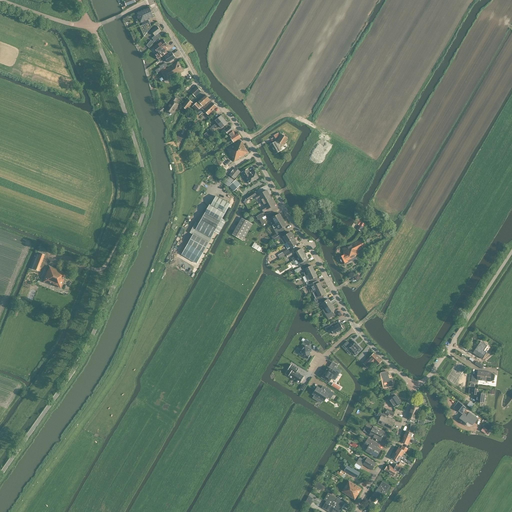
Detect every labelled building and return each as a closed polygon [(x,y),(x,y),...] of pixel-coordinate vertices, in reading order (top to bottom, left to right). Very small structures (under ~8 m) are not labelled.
[(151,27),(148,20),(155,17),(150,7),(137,13),(142,26),(140,27),(144,37),(151,27)] [(154,38),(156,41),(157,40),(159,38),(162,36),(160,33),(162,31),(158,27),(152,31),(156,36),(154,38)] [(150,48),(155,42),(154,40),(153,41),(152,40),(147,45),(150,48)] [(155,55),(159,60),(169,53),(165,48),(169,46),(165,40),(156,46),(160,52),(155,55)] [(169,63),(176,58),(173,52),(163,58),(165,61),(167,59),(169,63)] [(167,81),(184,70),(179,62),(162,73),(167,81)] [(157,73),(169,65),(167,63),(156,70),(157,73)] [(192,92),(196,96),(201,91),(197,87),(192,92)] [(206,95),(199,102),(194,107),(198,111),(203,107),(210,100),(206,95)] [(176,102),(178,99),(175,97),(169,106),(170,106),(166,110),(167,111),(166,112),(166,113),(170,115),(171,115),(172,114),(173,114),(180,105),(176,102)] [(193,103),(188,99),(183,106),(187,110),(193,103)] [(211,100),(199,112),(197,114),(200,116),(205,110),(209,114),(217,107),(211,100)] [(225,119),(222,115),(216,121),(218,123),(214,125),(212,127),(214,129),(216,127),(225,119)] [(228,123),(225,119),(216,127),(217,129),(220,126),(222,128),(228,123)] [(231,127),(225,131),(228,134),(231,138),(234,143),(242,138),(238,133),(235,134),(233,130),(231,127)] [(278,143),(276,143),(276,142),(271,145),(276,154),(281,151),(279,148),(283,146),(284,147),(290,137),(284,133),(278,143)] [(235,161),(250,153),(243,141),(232,147),(231,146),(230,147),(231,148),(228,149),(235,161)] [(236,179),(242,172),(236,167),(231,175),(236,179)] [(259,178),(255,170),(250,172),(248,169),(241,173),(244,177),(248,184),(259,178)] [(228,187),(234,181),(229,177),(224,183),(228,187)] [(230,186),(230,187),(234,191),(241,185),(236,180),(230,186)] [(262,198),(265,202),(271,199),(267,191),(256,197),(258,200),(262,198)] [(248,200),(249,200),(256,195),(255,192),(247,197),(248,200)] [(227,221),(223,219),(231,204),(217,196),(212,205),(211,205),(200,224),(196,222),(190,233),(194,235),(209,243),(215,232),(220,234),(227,221)] [(275,206),(271,199),(265,202),(267,207),(263,209),(264,212),(275,206)] [(271,224),(273,226),(283,220),(280,214),(277,216),(275,213),(268,216),(270,219),(272,218),(275,222),(271,224)] [(253,224),(242,218),(233,234),(243,241),(253,224)] [(286,226),(283,220),(273,226),(274,228),(277,227),(279,230),(277,231),(279,235),(285,231),(283,228),(286,226)] [(361,222),(357,229),(362,232),(366,224),(361,222)] [(276,242),(281,239),(284,245),(294,239),(290,233),(288,235),(286,232),(274,240),(276,242)] [(204,252),(209,243),(194,235),(189,244),(204,252)] [(297,244),(294,239),(284,245),(288,250),(283,253),(285,256),(286,255),(292,252),(290,249),(297,244)] [(353,245),(347,248),(350,252),(352,250),(355,256),(359,254),(358,252),(368,247),(363,239),(353,244),(353,245)] [(198,263),(203,252),(190,245),(184,255),(198,263)] [(343,265),(348,262),(349,264),(357,259),(355,256),(352,250),(350,252),(347,248),(343,250),(347,256),(346,257),(345,254),(339,257),(343,265)] [(292,259),(294,261),(305,254),(302,249),(296,252),(298,255),(292,259)] [(45,255),(40,253),(34,269),(40,272),(41,268),(40,268),(45,255)] [(299,264),(301,267),(310,263),(308,259),(305,254),(294,261),(295,263),(296,263),(299,264)] [(305,275),(308,274),(308,275),(315,272),(312,266),(310,267),(308,265),(303,268),(304,270),(306,269),(307,272),(304,273),(305,275)] [(50,266),(44,282),(61,288),(67,273),(50,266)] [(315,272),(308,275),(306,276),(310,284),(316,280),(315,278),(318,277),(315,272)] [(317,282),(310,285),(314,293),(316,292),(323,289),(320,283),(318,284),(317,282)] [(322,304),(325,309),(326,309),(332,305),(328,300),(326,302),(324,300),(320,302),(319,300),(324,298),(323,295),(326,294),(323,289),(316,292),(314,293),(316,298),(315,299),(316,302),(315,303),(317,307),(322,304)] [(323,310),(326,316),(329,320),(335,316),(333,312),(335,310),(332,305),(326,309),(325,309),(323,310)] [(335,335),(344,329),(340,323),(338,325),(336,322),(327,327),(328,330),(331,329),(335,335)] [(355,356),(362,349),(354,341),(350,345),(346,342),(341,347),(345,350),(347,348),(355,356)] [(481,342),(477,348),(474,353),(480,357),(488,346),(481,342)] [(309,346),(307,345),(302,353),(310,358),(315,350),(309,346)] [(375,362),(378,365),(382,361),(374,353),(368,359),(363,364),(368,369),(375,362)] [(332,367),(329,365),(324,374),(331,378),(336,369),(339,371),(341,368),(334,364),(332,367)] [(302,372),(294,366),(290,372),(293,374),(291,377),(300,383),(304,378),(300,375),(302,372)] [(495,374),(491,372),(479,371),(478,375),(472,374),(472,382),(478,383),(479,380),(490,382),(494,380),(495,374)] [(384,388),(394,386),(392,378),(389,378),(388,376),(389,376),(388,372),(381,374),(384,388)] [(330,399),(333,393),(323,386),(321,389),(317,386),(312,393),(314,394),(313,397),(320,402),(322,400),(323,401),(326,396),(330,399)] [(485,404),(486,394),(478,394),(479,389),(472,389),(472,395),(478,396),(477,403),(485,404)] [(393,408),(401,402),(397,395),(388,400),(393,408)] [(469,412),(467,415),(464,413),(466,410),(465,409),(465,408),(458,403),(454,409),(462,414),(458,421),(465,425),(467,422),(472,426),(478,418),(469,412)] [(409,418),(418,421),(419,418),(416,417),(419,408),(413,406),(409,418)] [(377,416),(381,418),(378,424),(391,430),(395,422),(385,418),(386,416),(384,415),(379,413),(377,416)] [(382,441),(386,432),(375,427),(376,426),(369,423),(366,429),(373,432),(372,434),(378,438),(378,439),(382,441)] [(488,436),(491,431),(489,430),(488,431),(483,428),(481,431),(488,436)] [(408,431),(405,437),(412,440),(413,441),(414,440),(417,441),(417,440),(413,438),(415,434),(413,433),(409,431),(408,431)] [(410,445),(412,440),(405,437),(403,442),(410,445)] [(367,451),(378,457),(382,449),(378,447),(380,444),(369,438),(365,445),(369,447),(367,451)] [(400,447),(397,452),(407,459),(408,458),(403,455),(405,451),(407,453),(409,449),(405,447),(404,446),(402,449),(400,447)] [(399,462),(401,458),(406,462),(407,460),(407,459),(397,452),(393,458),(399,462)] [(362,467),(364,464),(372,470),(377,463),(365,455),(363,459),(364,459),(364,460),(361,458),(357,464),(362,467)] [(357,478),(361,472),(348,465),(344,471),(357,478)] [(400,470),(402,468),(397,465),(395,469),(389,465),(388,467),(387,466),(385,470),(393,476),(396,471),(399,472),(400,470)] [(355,500),(362,489),(349,481),(342,492),(355,500)] [(315,486),(323,491),(326,486),(317,482),(315,486)] [(386,495),(391,486),(384,482),(379,489),(378,488),(373,495),(369,500),(373,503),(377,498),(380,500),(383,493),(386,495)] [(327,502),(340,510),(344,503),(331,495),(327,502)] [(308,498),(306,502),(305,504),(310,507),(311,505),(314,501),(308,498)] [(329,511),(339,511),(340,510),(327,502),(323,508),(329,511)]
